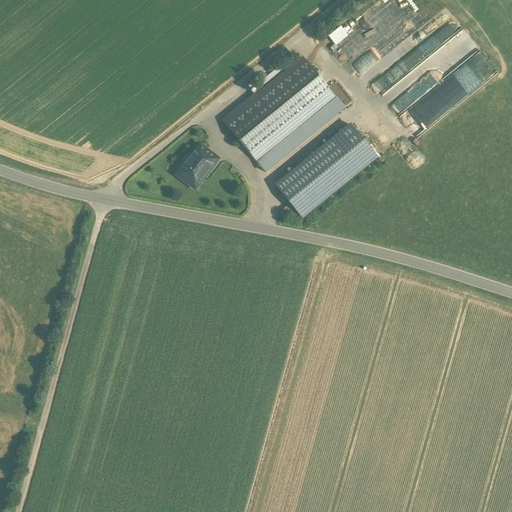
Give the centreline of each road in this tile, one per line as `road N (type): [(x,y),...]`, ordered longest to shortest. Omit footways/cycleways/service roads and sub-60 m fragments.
road 1 (tertiary): [(511,292),(384,255),(95,199),(0,170)]
road 2 (track): [(103,200),(17,511)]
road 3 (track): [(95,199),(344,0)]
road 4 (track): [(38,435),(301,511)]
